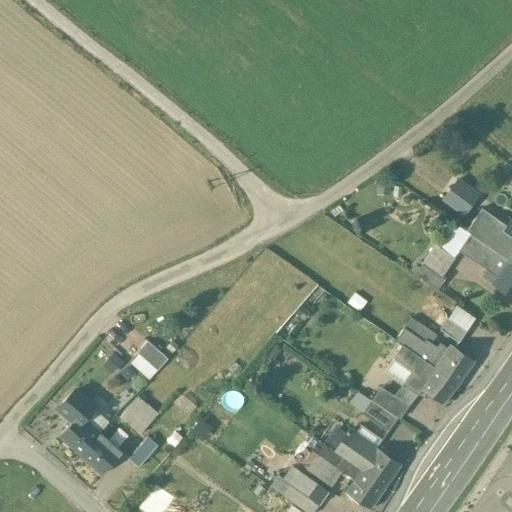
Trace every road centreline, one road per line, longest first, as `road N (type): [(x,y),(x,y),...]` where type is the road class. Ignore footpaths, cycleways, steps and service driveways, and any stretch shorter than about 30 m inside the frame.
road 1 (unclassified): [(12,441),(139,305),(351,194),(511,56)]
road 2 (secondary): [(511,399),(438,511)]
